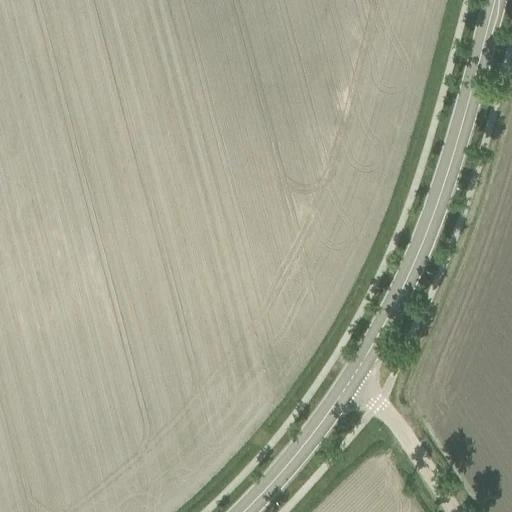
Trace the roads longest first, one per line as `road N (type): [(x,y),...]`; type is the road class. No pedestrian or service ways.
road 1 (tertiary): [(245,511),(301,449),(403,287),(448,171),(495,0)]
road 2 (track): [(348,382),(405,433),(455,511)]
